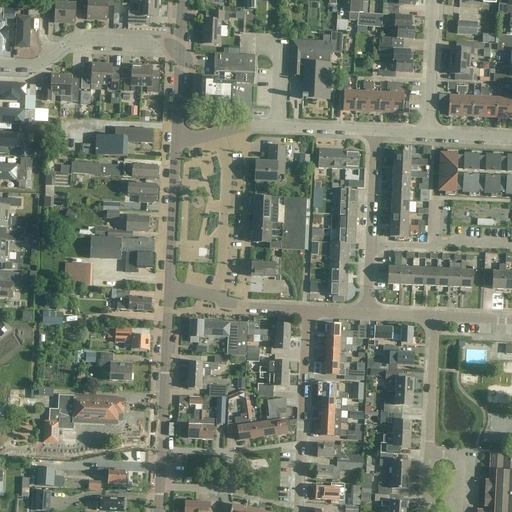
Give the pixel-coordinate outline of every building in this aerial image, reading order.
[(97,21),(97,0),(81,0),(81,6),(87,7),(86,20),(97,21)] [(104,0),(97,0),(97,21),(107,21),(108,7),(114,7),(114,4),(114,0),(107,0),(104,0)] [(255,10),(255,0),(247,0),(247,9),(255,10)] [(347,0),(347,13),(349,13),(348,21),(357,21),(357,16),(358,0),(347,0)] [(358,0),(357,16),(357,27),(381,28),(382,15),(369,14),(370,1),(367,1),(367,0),(358,0)] [(64,24),(65,3),(55,2),(54,24),(64,24)] [(76,3),(65,3),(64,24),(75,25),(76,3)] [(312,5),(312,14),(323,14),(322,4),(312,5)] [(158,6),(137,5),(137,12),(128,11),(127,25),(149,26),(144,25),(144,17),(157,18),(158,6)] [(3,9),(0,8),(0,14),(2,15),(2,20),(5,20),(15,21),(15,9),(3,9)] [(27,21),(28,16),(38,17),(39,17),(39,11),(28,10),(15,9),(15,21),(24,21),(27,21)] [(230,18),(244,19),(245,12),(231,11),(230,18)] [(115,12),(116,23),(124,23),(123,12),(115,12)] [(228,22),(229,13),(212,12),(211,20),(204,20),(203,44),(219,45),(220,21),(228,22)] [(411,28),(412,16),(395,16),(394,28),(397,28),(397,27),(411,28)] [(346,31),(347,21),(336,20),(336,31),(346,31)] [(14,49),(28,49),(29,23),(15,22),(14,49)] [(477,36),(478,24),(458,22),(457,34),(477,36)] [(414,28),(411,28),(397,27),(397,28),(397,39),(413,40),(414,28)] [(341,54),(342,33),(330,33),(330,36),(322,36),(322,42),(291,41),(290,76),(298,76),(302,76),(301,100),(306,100),(306,99),(329,100),(331,64),(329,64),(330,55),(331,55),(331,53),(341,54)] [(451,48),(451,61),(469,62),(469,55),(473,55),(474,50),(483,50),(484,44),(461,43),(461,49),(451,48)] [(393,61),(396,61),(410,62),(410,60),(412,60),(413,53),(410,53),(410,50),(393,50),(392,50),(392,44),(382,44),(379,44),(379,52),(393,52),(393,61)] [(511,57),(510,64),(511,63),(511,44),(497,44),(496,50),(506,51),(506,56),(511,57)] [(239,55),(228,55),(214,54),(213,78),(201,78),(200,102),(216,102),(216,106),(234,107),(235,84),(253,84),(254,56),(239,55)] [(492,60),(491,69),(499,69),(499,61),(492,60)] [(412,62),(410,62),(396,61),(395,73),(412,73),(412,62)] [(468,69),(469,62),(451,61),(450,74),(460,75),(460,81),(472,81),(473,70),(468,69)] [(474,76),(490,77),(490,63),(474,62),(474,76)] [(101,86),(102,64),(91,64),(91,78),(84,77),(83,90),(94,91),(95,85),(101,86)] [(112,65),(102,64),(101,86),(107,86),(106,91),(118,92),(118,79),(111,79),(112,65)] [(141,87),(142,66),(131,66),(130,80),(124,79),(123,92),(134,93),(134,87),(141,87)] [(142,66),(141,87),(146,88),(146,93),(159,94),(159,81),(152,80),(152,67),(142,66)] [(60,97),(61,75),(51,75),(50,89),(44,88),(44,101),(54,102),(55,96),(60,97)] [(79,90),(71,90),(72,76),(61,75),(60,97),(71,97),(71,102),(78,102),(79,90)] [(355,112),(356,92),(347,91),(347,89),(349,89),(349,82),(344,81),(342,111),(355,112)] [(356,92),(355,112),(367,112),(368,83),(363,82),(363,89),(365,89),(364,92),(356,92)] [(368,83),(367,112),(379,113),(380,93),(371,92),(371,90),(373,90),(373,83),(368,83)] [(380,93),(379,113),(391,113),(392,84),(387,83),(387,90),(389,90),(389,93),(380,93)] [(392,84),(391,113),(403,114),(404,94),(402,94),(403,91),(404,91),(405,84),(392,84)] [(0,96),(2,96),(1,103),(19,104),(19,98),(26,98),(27,86),(0,85),(0,96)] [(460,117),(462,87),(456,87),(456,94),(458,94),(458,96),(449,96),(448,116),(460,117)] [(462,87),(460,117),(472,117),(473,97),(464,97),(464,94),(466,94),(467,87),(462,87)] [(473,97),(472,117),(484,118),(485,88),(480,88),(480,95),(482,95),(482,97),(473,97)] [(485,88),(484,118),(496,118),(497,98),(488,98),(488,95),(490,95),(491,88),(485,88)] [(497,98),(496,118),(508,119),(509,89),(504,89),(504,96),(506,96),(506,98),(497,98)] [(33,133),(34,122),(28,121),(27,121),(28,114),(28,111),(0,109),(0,123),(23,125),(22,131),(22,133),(33,133)] [(115,128),(115,137),(95,136),(95,156),(129,157),(129,143),(152,144),(153,130),(115,128)] [(0,136),(0,151),(6,152),(7,146),(17,147),(17,137),(0,136)] [(32,145),(26,145),(21,145),(21,148),(20,157),(22,157),(32,157),(32,145)] [(283,175),(285,147),(269,147),(269,163),(255,162),(254,182),(276,183),(276,173),(283,173),(283,175)] [(332,169),(332,150),(319,149),(318,169),(332,169)] [(346,151),(332,150),(332,169),(345,170),(346,151)] [(346,151),(345,170),(359,171),(360,151),(346,151)] [(511,158),(502,159),(503,154),(492,153),(492,158),(481,158),(481,153),(471,152),(470,157),(457,157),(457,152),(447,151),(446,156),(442,156),(440,190),(445,191),(445,195),(455,196),(455,191),(469,192),(469,197),(479,197),(479,192),(490,193),(490,197),(501,198),(501,193),(511,194),(511,198),(511,158)] [(393,165),(411,166),(411,154),(393,153),(393,165)] [(25,170),(25,181),(25,182),(31,182),(31,171),(32,157),(22,157),(22,167),(21,170),(25,170)] [(19,163),(0,162),(0,176),(19,177),(19,163)] [(76,174),(95,176),(123,178),(156,180),(157,167),(124,164),(123,167),(71,163),(71,174),(76,174)] [(410,173),(411,166),(393,165),(392,177),(410,178),(427,179),(427,174),(410,173)] [(95,176),(76,174),(75,186),(95,187),(95,176)] [(409,190),(410,178),(392,177),(392,189),(409,190)] [(139,194),(138,203),(153,204),(155,203),(155,199),(153,197),(153,195),(156,195),(156,186),(146,186),(146,184),(138,183),(138,185),(128,185),(128,193),(139,194)] [(409,202),(409,190),(392,189),(391,201),(409,202)] [(337,203),(357,204),(358,191),(338,190),(337,203)] [(283,225),(291,225),(290,251),(308,252),(309,226),(310,200),(251,197),(250,223),(253,223),(283,224),(283,225)] [(21,200),(3,199),(3,206),(0,205),(0,216),(9,217),(9,207),(21,208),(21,200)] [(408,214),(409,202),(391,201),(391,213),(408,214)] [(357,217),(357,204),(337,203),(337,217),(357,217)] [(119,211),(107,211),(106,219),(119,220),(119,211)] [(408,226),(408,214),(391,213),(390,225),(408,226)] [(9,217),(0,216),(0,228),(5,229),(5,235),(25,236),(25,229),(8,229),(8,223),(15,223),(15,218),(9,217)] [(315,225),(334,226),(335,217),(315,216),(315,225)] [(108,230),(101,230),(95,229),(95,237),(132,239),(133,232),(148,233),(148,218),(129,217),(128,231),(125,231),(125,232),(107,231),(108,230)] [(357,217),(337,217),(336,230),(356,231),(357,217)] [(264,249),(290,251),(291,225),(283,225),(283,224),(253,223),(252,243),(264,244),(264,249)] [(408,226),(390,225),(390,237),(407,238),(408,226)] [(356,245),(356,231),(336,230),(336,243),(349,244),(356,245)] [(0,241),(0,252),(9,253),(10,242),(24,243),(25,236),(5,235),(5,242),(0,241)] [(126,253),(126,266),(125,273),(137,273),(137,269),(145,270),(145,269),(152,269),(153,253),(152,253),(153,239),(138,239),(138,240),(91,238),(90,258),(121,260),(121,253),(126,253)] [(349,258),(349,244),(336,243),(330,243),(329,257),(349,258)] [(9,253),(0,252),(0,264),(2,265),(2,271),(16,272),(17,261),(9,261),(9,253)] [(349,258),(329,257),(329,270),(348,271),(349,258)] [(281,276),(281,259),(271,259),(271,264),(251,263),(250,277),(275,278),(275,275),(281,276)] [(64,285),(90,287),(91,265),(65,263),(64,285)] [(396,264),(396,268),(388,268),(387,285),(400,285),(401,268),(401,264),(396,264)] [(499,265),(499,272),(493,272),(492,290),(504,290),(505,273),(505,265),(499,265)] [(437,270),(436,287),(448,288),(449,270),(449,266),(443,266),(443,270),(437,270)] [(468,267),(467,271),(461,271),(460,288),(472,289),(473,271),(473,268),(468,267)] [(401,268),(400,285),(412,286),(413,269),(401,268)] [(413,269),(412,286),(424,287),(425,269),(413,269)] [(436,287),(437,270),(425,269),(424,287),(436,287)] [(347,284),(348,271),(329,270),(328,283),(347,284)] [(460,288),(461,271),(449,270),(448,288),(460,288)] [(0,297),(12,299),(13,291),(18,291),(18,274),(0,272),(0,273),(0,274),(0,275),(0,297)] [(347,284),(328,283),(327,297),(347,298),(347,284)] [(44,324),(62,325),(62,315),(53,315),(53,297),(75,298),(76,289),(45,288),(44,324)] [(151,299),(129,298),(129,291),(113,291),(112,300),(117,300),(117,311),(151,312),(151,299)] [(227,353),(237,353),(246,354),(247,323),(239,322),(239,325),(203,323),(203,322),(191,322),(190,338),(190,342),(198,343),(198,338),(208,339),(208,336),(227,337),(227,353)] [(256,336),(289,338),(290,325),(276,325),(276,331),(254,330),(254,323),(248,323),(247,336),(256,336)] [(358,333),(340,332),(340,325),(327,325),(326,338),(346,339),(346,338),(366,339),(366,326),(358,326),(358,333)] [(136,335),(132,335),(133,328),(116,327),(115,341),(131,342),(131,351),(149,351),(149,337),(135,336),(136,335)] [(412,344),(412,328),(401,328),(401,329),(393,328),(374,327),(373,339),(392,340),(392,335),(400,335),(400,343),(412,344)] [(288,350),(289,338),(256,336),(256,342),(269,342),(269,348),(275,349),(275,350),(288,350)] [(346,345),(346,339),(326,338),(326,350),(339,351),(356,351),(357,347),(352,346),(352,345),(346,345)] [(390,353),(390,357),(389,365),(413,366),(413,354),(398,353),(398,347),(383,346),(383,353),(390,353)] [(326,350),(325,363),(344,364),(344,363),(351,364),(351,359),(345,359),(345,357),(339,357),(339,351),(326,350)] [(96,353),(86,353),(86,363),(96,363),(96,353)] [(101,354),(101,366),(110,366),(110,381),(131,382),(131,364),(112,363),(113,355),(101,354)] [(188,376),(201,377),(210,377),(210,370),(217,371),(218,363),(226,364),(226,357),(214,357),(214,364),(202,363),(188,362),(188,376)] [(260,368),(260,369),(260,374),(287,375),(288,362),(269,361),(268,368),(260,368)] [(344,372),(344,364),(325,363),(325,376),(342,377),(342,376),(344,376),(344,381),(364,382),(364,372),(344,372)] [(395,392),(412,393),(412,380),(413,380),(413,379),(398,379),(398,372),(385,371),(385,381),(395,381),(395,387),(388,386),(388,392),(395,392)] [(287,387),(287,375),(260,374),(260,378),(268,379),(267,384),(259,384),(259,391),(273,392),(274,392),(274,387),(287,387)] [(201,377),(188,376),(187,389),(200,390),(201,390),(209,390),(209,384),(201,383),(201,377)] [(353,384),(352,400),(362,400),(363,384),(353,384)] [(335,399),(341,399),(347,400),(347,394),(341,394),(341,393),(335,393),(335,386),(322,386),(321,398),(335,399)] [(412,393),(395,392),(395,403),(384,403),(384,412),(396,413),(396,406),(412,407),(412,406),(411,406),(412,393)] [(251,415),(250,410),(247,411),(245,399),(245,394),(238,396),(239,402),(242,402),(244,415),(240,415),(241,418),(234,419),(236,428),(237,428),(238,441),(251,439),(248,420),(245,421),(244,416),(251,415)] [(122,422),(122,414),(123,408),(124,408),(124,399),(123,399),(123,400),(112,400),(112,398),(96,398),(96,399),(79,398),(79,397),(59,396),(58,410),(50,410),(49,422),(44,422),(43,443),(58,444),(59,430),(74,431),(74,424),(117,426),(117,422),(122,422)] [(341,399),(335,399),(321,398),(321,411),(341,412),(341,411),(352,412),(352,407),(341,406),(341,399)] [(224,425),(225,409),(225,399),(219,399),(219,409),(217,409),(216,424),(224,425)] [(267,401),(268,413),(275,412),(276,417),(273,417),(275,436),(287,434),(290,433),(289,421),(286,422),(286,421),(280,421),(279,415),(285,414),(286,399),(267,401)] [(198,416),(198,411),(194,411),(193,426),(188,425),(188,428),(185,428),(184,438),(187,438),(187,439),(200,440),(201,421),(197,421),(198,416)] [(341,418),(341,412),(321,411),(320,423),(341,424),(346,424),(347,418),(341,418)] [(263,438),(275,436),(273,417),(276,417),(275,412),(268,413),(269,417),(266,418),(267,423),(261,424),(263,438)] [(401,414),(388,414),(365,413),(364,416),(377,416),(377,419),(380,419),(380,423),(393,424),(392,434),(410,435),(411,422),(401,422),(401,414)] [(251,439),(263,438),(261,424),(256,424),(256,419),(251,420),(251,415),(244,416),(245,421),(248,420),(251,439)] [(204,419),(204,416),(198,416),(197,421),(201,421),(200,440),(212,440),(213,419),(204,419)] [(494,430),(505,431),(505,425),(511,426),(511,419),(495,418),(494,430)] [(340,431),(341,424),(320,423),(319,436),(346,438),(346,431),(340,431)] [(347,439),(356,439),(356,425),(347,425),(347,439)] [(410,448),(410,435),(392,434),(386,434),(386,437),(383,437),(383,445),(380,445),(379,454),(393,455),(399,455),(400,448),(410,448)] [(337,457),(337,463),(362,464),(362,455),(340,454),(341,447),(318,445),(317,458),(333,458),(333,457),(337,457)] [(392,461),(393,455),(379,454),(379,466),(391,467),(391,475),(409,476),(409,462),(392,461)] [(485,480),(485,484),(484,508),(485,508),(485,509),(485,510),(477,509),(476,511),(511,511),(511,455),(490,454),(488,480),(485,480)] [(94,468),(94,460),(81,461),(82,469),(94,468)] [(362,464),(337,463),(337,468),(316,467),(316,479),(339,480),(339,469),(362,470),(362,464)] [(31,486),(47,487),(48,469),(32,468),(31,486)] [(124,485),(124,481),(126,481),(126,475),(124,475),(124,472),(113,471),(113,470),(98,469),(97,476),(108,477),(108,484),(124,485)] [(387,496),(391,496),(391,489),(408,490),(409,476),(391,475),(391,484),(378,484),(378,495),(387,496)] [(102,489),(102,481),(89,480),(89,489),(102,489)] [(331,484),(331,488),(315,487),(315,500),(339,501),(339,494),(344,494),(344,485),(331,484)] [(45,511),(48,511),(50,492),(36,492),(35,511),(45,511)] [(388,511),(406,511),(407,503),(387,502),(387,496),(378,495),(375,495),(374,502),(381,502),(381,507),(389,508),(388,511)] [(96,511),(104,511),(114,511),(123,511),(124,510),(125,508),(125,504),(124,502),(124,499),(97,498),(96,511)] [(196,511),(197,503),(185,502),(184,511),(196,511)] [(209,511),(210,503),(197,503),(196,511),(209,511)]
